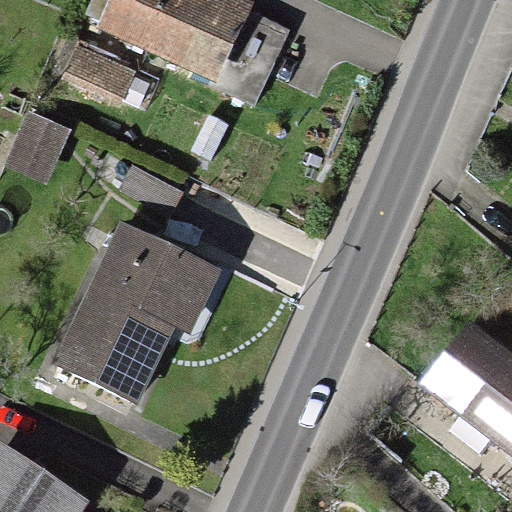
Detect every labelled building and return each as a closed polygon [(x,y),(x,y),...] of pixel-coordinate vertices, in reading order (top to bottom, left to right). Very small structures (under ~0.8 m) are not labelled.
[(93,0),(83,21),(215,83),(254,1),(251,0),(93,0)] [(135,71),(77,45),(62,79),(119,105),(135,71)] [(70,129),(27,111),(3,166),(46,185),(70,129)] [(120,221),(51,363),(138,405),(177,325),(190,331),(220,269),(120,221)] [(511,354),(466,319),(417,381),(511,455),(511,354)] [(0,443),(0,511),(76,511),(84,501),(0,443)]
